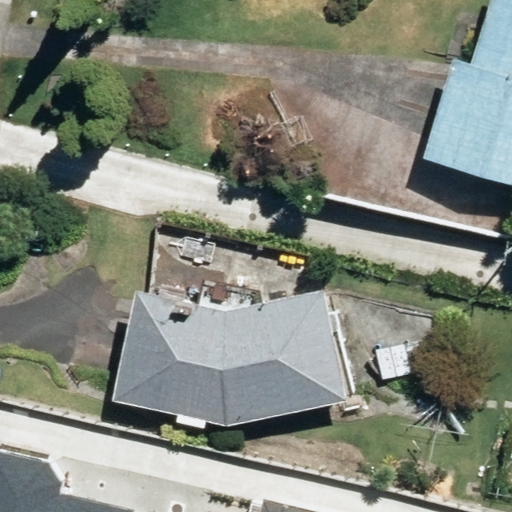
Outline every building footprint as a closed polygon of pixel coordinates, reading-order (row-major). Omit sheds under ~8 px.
[(410,143),(511,175),(511,0),(476,0),(459,54),(440,48),(410,143)] [(163,414),(192,421),(194,413),(215,417),(335,391),(311,279),(215,300),(121,280),(98,393),(164,407),(163,414)] [(373,346),(379,375),(408,370),(403,340),(373,346)] [(134,511),(135,511),(59,495),(62,484),(48,464),(0,453),(0,511),(134,511)] [(346,511),(248,490),(242,511),(346,511)]
